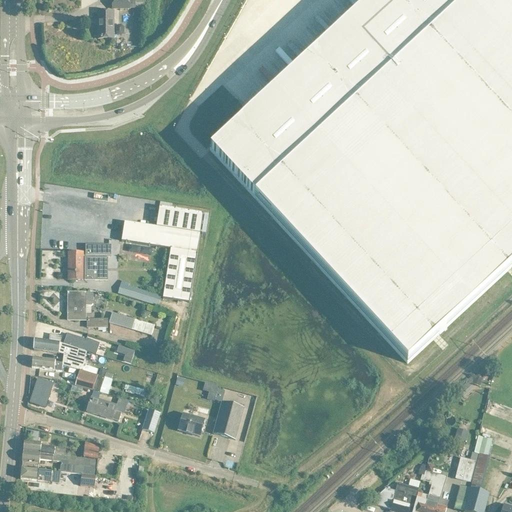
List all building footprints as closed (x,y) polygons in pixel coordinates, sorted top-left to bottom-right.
[(144,0),(112,0),(112,10),(135,10),(135,3),(145,3),(144,0)] [(511,0),(373,0),(210,151),(407,364),(511,266),(511,0)] [(113,13),(112,13),(98,13),(98,40),(113,40),(113,13)] [(90,140),(89,164),(97,165),(98,141),(90,140)] [(117,180),(117,170),(107,170),(107,180),(117,180)] [(203,215),(159,208),(156,228),(124,223),(121,242),(170,250),(163,298),(163,299),(164,300),(189,304),(203,215)] [(83,255),(83,254),(68,254),(68,281),(83,281),(83,280),(85,280),(85,281),(99,281),(99,260),(107,260),(107,257),(111,257),(111,246),(85,246),(85,255),(83,255)] [(161,308),(164,300),(163,299),(163,298),(121,285),(118,295),(161,308)] [(85,322),(85,307),(90,307),(92,306),(92,294),(89,294),(68,294),(68,322),(85,322)] [(112,314),(109,324),(110,324),(150,336),(150,337),(151,337),(154,327),(153,326),(153,327),(112,315),(113,314),(112,314)] [(67,335),(63,345),(68,346),(71,348),(79,350),(96,356),(100,345),(86,339),(86,341),(83,340),(67,335)] [(34,340),(33,351),(58,354),(63,355),(77,359),(79,350),(71,348),(68,346),(63,345),(61,344),(59,343),(49,342),(34,340)] [(119,348),(117,354),(132,359),(134,353),(119,348)] [(62,364),(62,366),(79,372),(82,372),(83,368),(85,361),(77,359),(63,355),(62,364)] [(61,373),(62,366),(62,364),(55,363),(55,362),(32,359),(31,369),(61,373)] [(83,368),(82,372),(96,377),(98,371),(85,367),(85,368),(83,368)] [(79,372),(75,386),(92,391),(97,377),(96,377),(82,372),(79,372)] [(97,377),(92,391),(99,393),(103,379),(97,377)] [(469,379),(466,387),(477,391),(480,384),(469,379)] [(38,380),(30,404),(45,409),(53,385),(38,380)] [(205,385),(203,392),(209,393),(208,400),(214,402),(218,388),(205,385)] [(107,400),(109,388),(101,387),(99,399),(107,400)] [(124,401),(142,406),(144,397),(126,393),(124,401)] [(87,412),(100,417),(112,420),(119,423),(121,414),(114,412),(116,407),(92,399),(87,412)] [(221,403),(213,435),(235,441),(244,409),(221,403)] [(142,431),(145,432),(154,434),(160,415),(148,412),(142,431)] [(183,415),(178,432),(199,438),(204,421),(183,415)] [(461,456),(468,434),(458,430),(451,453),(461,456)] [(41,444),(24,442),(23,453),(65,458),(65,450),(41,448),(41,444)] [(100,448),(86,444),(84,460),(98,462),(100,448)] [(98,462),(84,460),(65,458),(23,453),(22,463),(39,465),(40,461),(61,463),(60,473),(62,473),(82,476),(96,477),(98,462)] [(470,490),(464,511),(484,511),(489,496),(481,493),(478,493),(487,457),(479,455),(476,463),(476,466),(471,484),(470,490)] [(461,459),(456,480),(471,484),(476,466),(476,463),(461,459)] [(61,479),(62,473),(60,473),(21,469),(20,480),(49,484),(50,478),(61,479)] [(444,488),(447,478),(425,471),(422,481),(432,484),(444,488)] [(95,488),(96,477),(82,476),(80,487),(95,488)] [(408,511),(411,506),(415,507),(416,501),(418,494),(419,491),(398,484),(395,492),(390,510),(389,511),(408,511)] [(440,500),(444,488),(432,484),(428,497),(423,511),(445,511),(447,509),(449,503),(440,500)] [(460,487),(454,511),(455,511),(457,511),(464,511),(470,490),(462,488),(460,487)] [(390,510),(395,492),(386,490),(374,500),(373,506),(388,510),(388,509),(390,510)] [(423,511),(428,497),(418,494),(416,501),(415,507),(413,511),(423,511)]
